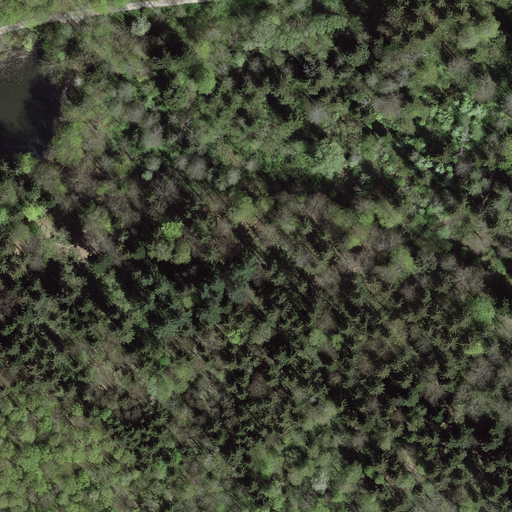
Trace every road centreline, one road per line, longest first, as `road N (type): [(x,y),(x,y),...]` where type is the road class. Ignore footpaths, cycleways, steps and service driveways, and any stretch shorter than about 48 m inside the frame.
road 1 (track): [(68,166),(380,233),(460,277),(511,323)]
road 2 (track): [(0,158),(48,170),(68,166),(71,14)]
road 3 (track): [(0,31),(184,0)]
